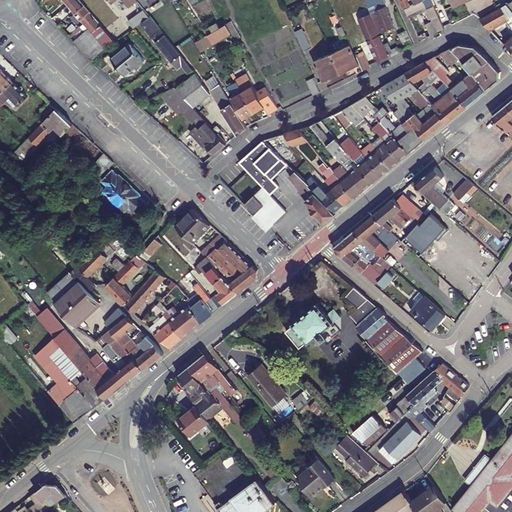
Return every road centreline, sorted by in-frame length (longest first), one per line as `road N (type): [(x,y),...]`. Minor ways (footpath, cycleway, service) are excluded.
road 1 (residential): [(511,64),(476,32),(455,32),(263,129),(192,190)]
road 2 (residential): [(0,6),(187,186)]
road 3 (tertiary): [(511,81),(319,244)]
road 4 (residential): [(484,382),(423,459),(350,511)]
road 5 (residential): [(447,352),(319,244)]
road 6 (tertiary): [(282,275),(163,371)]
road 7 (residential): [(192,190),(282,275)]
